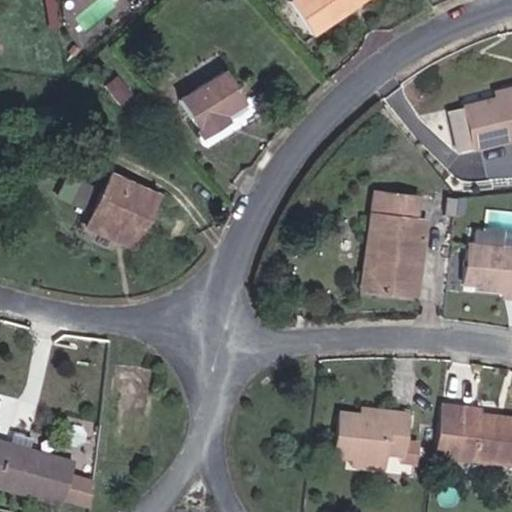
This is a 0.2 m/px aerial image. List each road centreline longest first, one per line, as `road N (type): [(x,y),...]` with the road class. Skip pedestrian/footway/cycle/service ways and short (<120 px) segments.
road 1 (residential): [(511,8),(440,31),(368,78),(297,154),(255,230),(223,345)]
road 2 (residential): [(511,353),(381,337),(223,345)]
road 3 (residential): [(0,295),(223,345)]
